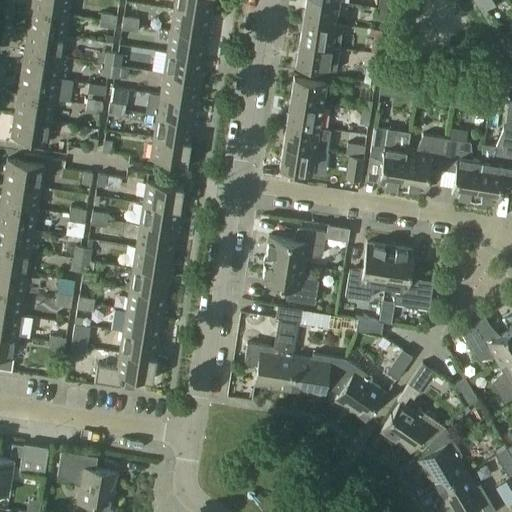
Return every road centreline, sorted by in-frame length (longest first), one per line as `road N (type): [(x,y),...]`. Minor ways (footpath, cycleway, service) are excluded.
road 1 (residential): [(511,238),(459,217),(231,182)]
road 2 (residential): [(190,437),(231,182)]
road 3 (residential): [(190,437),(0,409)]
road 4 (residential): [(231,182),(259,0)]
